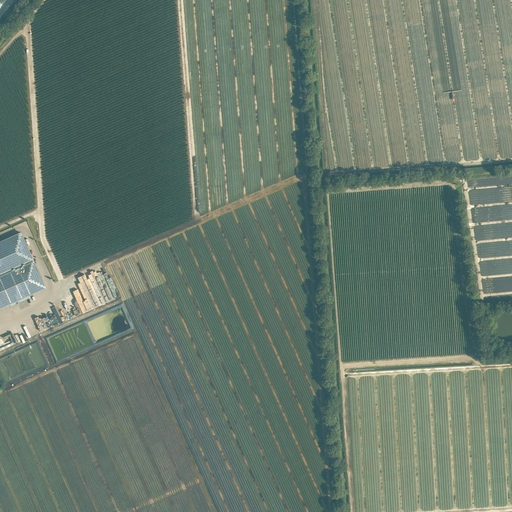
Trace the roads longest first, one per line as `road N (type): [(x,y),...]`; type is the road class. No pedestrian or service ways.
road 1 (unknown): [(117,511),(27,306)]
road 2 (unknown): [(57,281),(198,217)]
